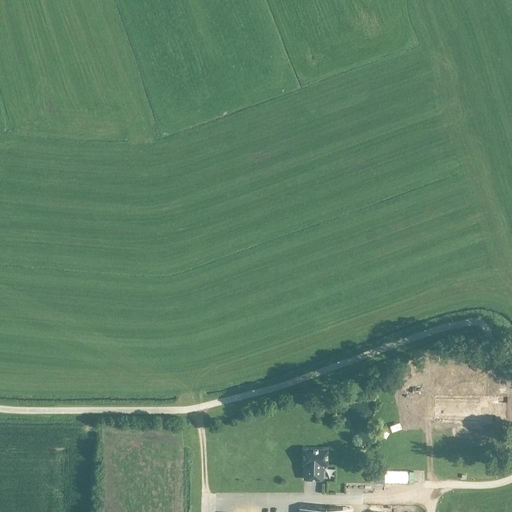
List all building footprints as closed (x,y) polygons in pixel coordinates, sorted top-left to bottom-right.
[(450,378),(449,354),(432,354),(433,382),(439,382),(439,378),(450,378)] [(400,389),(401,420),(419,419),(418,388),(400,389)] [(449,402),(503,402),(503,392),(449,391),(449,402)] [(504,419),(504,404),(431,402),(431,418),(504,419)] [(303,463),(304,463),(304,478),(322,479),(322,464),(326,464),(327,449),(304,448),(303,463)] [(384,482),(384,474),(374,474),(374,482),(384,482)]
